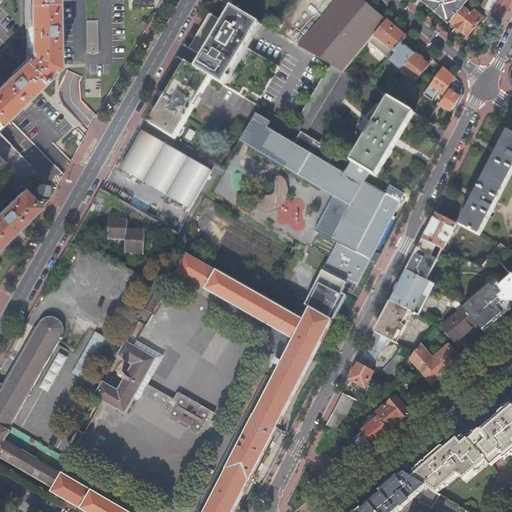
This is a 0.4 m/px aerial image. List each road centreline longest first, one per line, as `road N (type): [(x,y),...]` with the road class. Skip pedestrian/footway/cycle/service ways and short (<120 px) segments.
road 1 (residential): [(486,83),(270,495),(271,511)]
road 2 (tertiary): [(189,0),(0,334)]
road 3 (secondary): [(327,511),(511,353)]
road 4 (residential): [(486,83),(390,0)]
